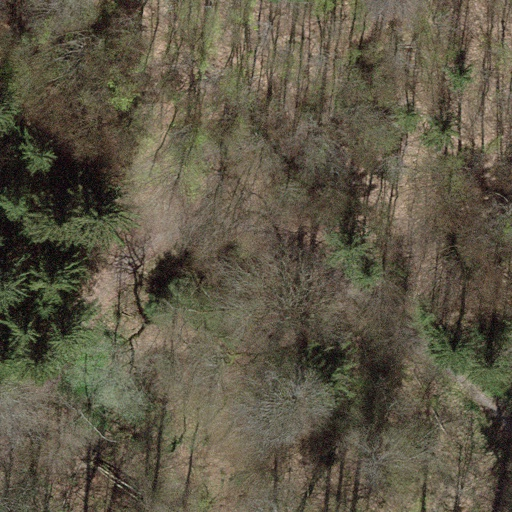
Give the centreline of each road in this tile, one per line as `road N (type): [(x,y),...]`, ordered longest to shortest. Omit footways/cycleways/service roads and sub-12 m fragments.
road 1 (track): [(0,441),(166,192),(334,274),(456,365),(511,447)]
road 2 (track): [(166,192),(0,71)]
